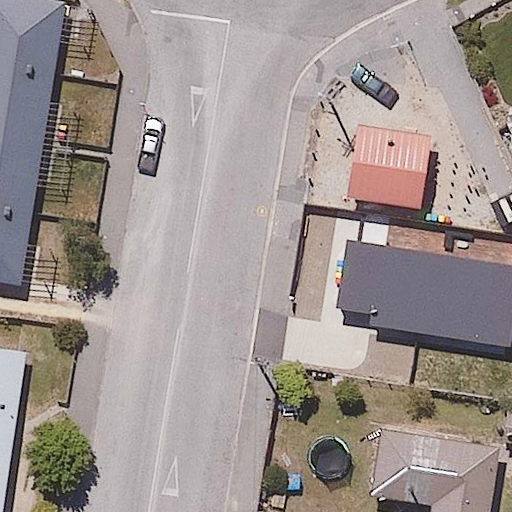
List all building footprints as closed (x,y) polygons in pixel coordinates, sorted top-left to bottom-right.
[(65,0),(0,0),(0,267),(31,271),(65,0)] [(452,116),(329,96),(314,193),(458,216),(495,222),(452,116)] [(453,244),(310,222),(289,350),(511,391),(511,248),(495,222),(458,216),(453,244)] [(29,338),(0,334),(0,508),(7,510),(29,338)] [(484,511),(491,462),(393,448),(387,491),(432,497),(429,511),(484,511)]
